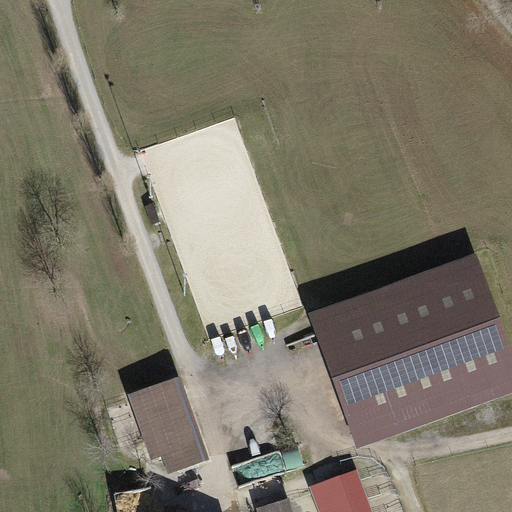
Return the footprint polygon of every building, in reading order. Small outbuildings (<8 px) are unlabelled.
[(327,317),(370,439),(511,388),(511,381),(471,266),(327,317)] [(182,381),(129,399),(157,482),(210,464),(182,381)] [(280,455),(239,469),(244,484),(285,470),(280,455)] [(368,511),(354,475),(314,490),(322,511),(368,511)] [(292,511),(290,501),(258,510),(258,511),(292,511)]
